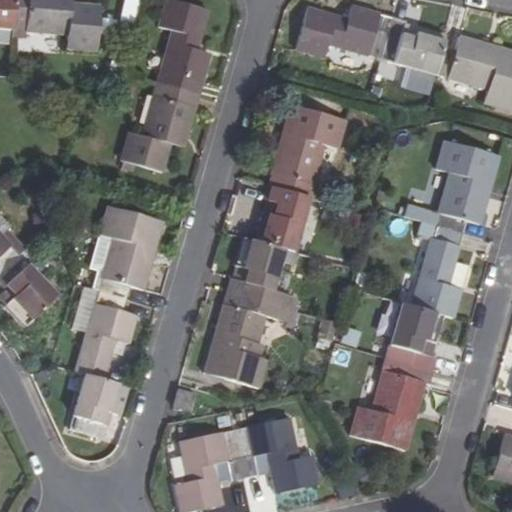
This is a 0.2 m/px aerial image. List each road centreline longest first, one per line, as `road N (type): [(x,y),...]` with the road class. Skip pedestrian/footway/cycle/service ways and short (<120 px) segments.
road 1 (residential): [(103,510),(130,474),(150,424),(266,0)]
road 2 (residential): [(511,248),(437,505)]
road 3 (residential): [(103,510),(53,472),(0,363)]
